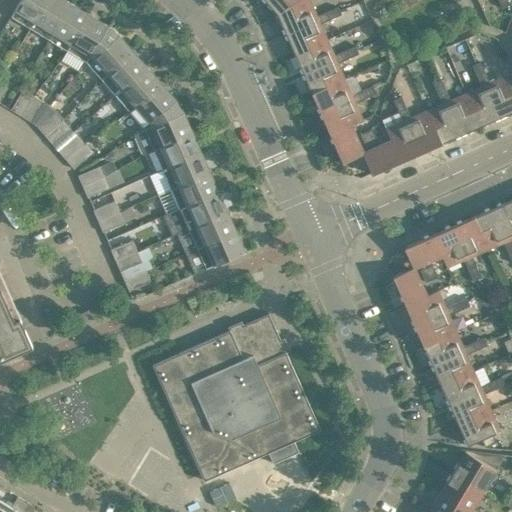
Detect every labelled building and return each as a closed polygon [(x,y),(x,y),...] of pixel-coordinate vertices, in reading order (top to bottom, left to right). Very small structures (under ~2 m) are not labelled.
[(21,0),(11,16),(31,28),(47,0),(21,0)] [(49,39),(71,3),(66,0),(47,0),(31,28),(49,39)] [(265,0),(277,14),(298,0),(265,0)] [(310,0),(298,0),(277,14),(286,34),(319,19),(317,15),(310,0)] [(68,50),(90,12),(89,11),(88,11),(86,11),(85,11),(71,3),(49,39),(68,50)] [(338,6),(327,11),(331,19),(342,14),(340,10),(338,6)] [(331,19),(327,11),(317,15),(319,19),(286,34),(295,54),(328,39),(321,23),(331,19)] [(108,25),(94,16),(93,15),(93,14),(92,13),(90,12),(68,50),(86,61),(108,25)] [(130,47),(119,34),(108,25),(86,61),(87,62),(102,78),(135,49),(134,48),(133,48),(131,47),(130,47)] [(334,55),(328,39),(295,54),(304,73),(336,59),(334,55)] [(356,45),(345,50),(348,58),(359,53),(358,49),(356,45)] [(116,95),(148,67),(137,54),(137,53),(136,52),(136,51),(136,50),(135,49),(102,78),(116,95)] [(348,58),(345,50),(334,55),(336,59),(304,73),(312,93),(345,79),(338,63),(348,58)] [(473,65),(477,76),(485,72),(481,61),(477,63),(473,65)] [(130,111),(164,82),(163,81),(161,80),(159,79),(148,67),(116,95),(130,111)] [(486,84),(500,117),(511,111),(511,87),(510,83),(507,75),(490,82),(485,72),(477,76),(482,86),(486,84)] [(0,101),(12,82),(2,76),(0,78),(0,101)] [(352,94),(345,79),(312,93),(321,113),(354,98),(352,94)] [(433,82),(438,93),(446,89),(441,79),(437,80),(433,82)] [(176,99),(165,87),(165,85),(165,83),(164,83),(164,82),(130,111),(145,128),(145,129),(184,111),(176,99)] [(482,86),(466,93),(481,126),(500,117),(486,84),(482,86)] [(373,85),(362,90),(366,98),(377,93),(375,89),(373,85)] [(23,89),(11,109),(21,115),(34,95),(23,89)] [(447,102),(461,134),(481,126),(466,93),(451,100),(446,89),(438,93),(443,103),(447,102)] [(366,98),(362,90),(352,94),(354,98),(321,113),(330,134),(352,124),(363,119),(355,102),(366,98)] [(34,95),(21,115),(36,124),(51,106),(49,104),(34,95)] [(394,100),(398,110),(406,107),(402,96),(398,98),(394,100)] [(427,110),(441,143),(461,134),(447,102),(443,103),(427,110)] [(45,135),(63,119),(54,108),(51,106),(36,124),(45,135)] [(407,119),(421,152),(441,143),(427,110),(411,117),(406,107),(398,110),(403,121),(407,119)] [(143,154),(154,149),(197,130),(196,129),(195,128),(195,127),(193,126),(184,111),(145,129),(134,134),(143,154)] [(53,144),(71,128),(63,119),(45,135),(53,144)] [(391,139),(401,161),(421,152),(407,119),(403,121),(386,128),(391,139)] [(364,151),(352,124),(330,134),(343,162),(363,153),(364,151)] [(373,129),(360,134),(363,140),(375,135),(373,129)] [(163,169),(203,151),(197,135),(197,134),(197,133),(197,132),(197,131),(197,130),(154,149),(163,169)] [(76,135),(58,150),(66,159),(84,144),(76,135)] [(365,146),(378,141),(375,135),(363,140),(365,146)] [(391,139),(364,151),(363,153),(372,174),(401,161),(391,139)] [(74,168),(92,153),(84,144),(66,159),(74,168)] [(171,188),(213,170),(213,169),(212,168),(211,166),(210,166),(203,151),(163,169),(171,188)] [(100,166),(78,175),(83,186),(105,177),(100,166)] [(180,208),(220,190),(213,175),(214,174),(214,173),(214,172),(214,171),(213,170),(171,188),(180,208)] [(88,197),(110,188),(105,177),(83,186),(88,197)] [(180,208),(189,228),(230,210),(230,208),(229,208),(228,207),(226,206),(220,190),(180,208)] [(511,199),(493,207),(508,240),(511,238),(511,237),(511,199)] [(115,200),(93,210),(98,221),(120,211),(115,200)] [(493,207),(473,216),(488,249),(504,242),(508,252),(511,250),(511,239),(511,238),(508,240),(493,207)] [(189,228),(177,233),(186,253),(237,230),(230,215),(230,214),(231,213),(231,212),(230,211),(230,210),(189,228)] [(103,232),(125,222),(120,211),(98,221),(103,232)] [(454,225),(468,257),(472,256),(488,249),(473,216),(454,225)] [(454,225),(433,234),(442,256),(447,267),(464,259),(469,270),(477,266),(472,256),(468,257),(454,225)] [(245,247),(244,247),(237,230),(186,253),(195,273),(247,251),(247,249),(246,249),(245,247)] [(404,247),(413,267),(415,268),(442,256),(433,234),(404,247)] [(133,240),(111,249),(116,260),(138,251),(133,240)] [(149,246),(138,251),(142,261),(154,257),(149,246)] [(121,271),(142,261),(138,251),(116,260),(121,271)] [(433,264),(420,270),(423,276),(435,270),(433,264)] [(481,277),(477,266),(469,270),(473,280),(477,279),(481,277)] [(413,267),(393,276),(406,304),(427,295),(415,268),(413,267)] [(0,359),(33,345),(0,270),(0,359)] [(129,291),(151,281),(146,270),(124,280),(129,291)] [(426,282),(438,276),(435,270),(423,276),(426,282)] [(427,295),(406,304),(415,325),(447,310),(446,307),(438,290),(427,295)] [(467,297),(456,302),(460,310),(471,305),(469,301),(467,297)] [(447,310),(415,325),(424,345),(456,331),(449,315),(460,310),(456,302),(446,307),(447,310)] [(84,323),(93,318),(89,309),(80,313),(84,323)] [(230,330),(178,353),(153,364),(175,414),(204,480),(269,452),(274,463),(299,451),(295,441),(321,429),(286,350),(279,336),(269,313),(243,324),(237,327),(230,330)] [(456,331),(424,345),(432,364),(465,350),(463,346),(456,331)] [(484,337),(474,342),(477,350),(488,345),(486,341),(484,337)] [(465,350),(432,364),(441,385),(474,370),(467,354),(477,350),(474,342),(463,346),(465,350)] [(474,370),(441,385),(450,404),(482,390),(481,386),(474,370)] [(502,376),(491,381),(495,389),(505,384),(504,380),(502,376)] [(495,389),(491,381),(481,386),(482,390),(450,404),(459,424),(491,410),(484,394),(495,389)] [(493,434),(500,430),(491,410),(459,424),(468,445),(482,438),(485,446),(496,442),(493,434)] [(494,468),(503,454),(466,450),(453,471),(484,490),(496,469),(494,468)] [(441,492),(471,511),(484,490),(453,471),(441,492)] [(209,492),(216,506),(236,498),(229,483),(209,492)] [(473,511),(471,511),(441,492),(428,511),(473,511)] [(0,511),(22,511),(29,502),(18,496),(11,506),(0,499),(0,511)] [(33,511),(36,507),(29,502),(22,511),(33,511)]
